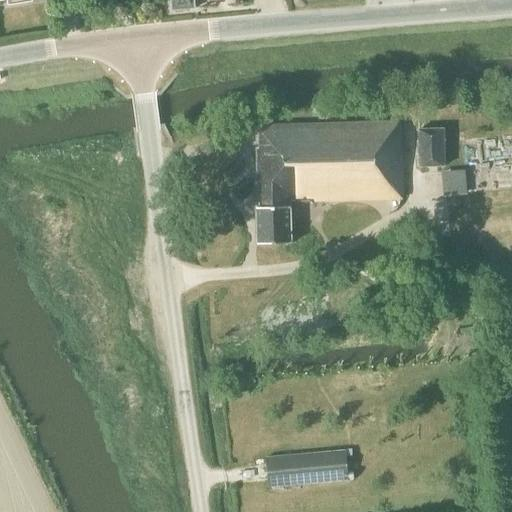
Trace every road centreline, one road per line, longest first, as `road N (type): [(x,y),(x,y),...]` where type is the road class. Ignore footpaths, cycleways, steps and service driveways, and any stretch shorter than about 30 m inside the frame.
road 1 (unclassified): [(200,511),(134,39)]
road 2 (tertiary): [(134,39),(511,6)]
road 3 (tertiary): [(0,59),(134,39)]
